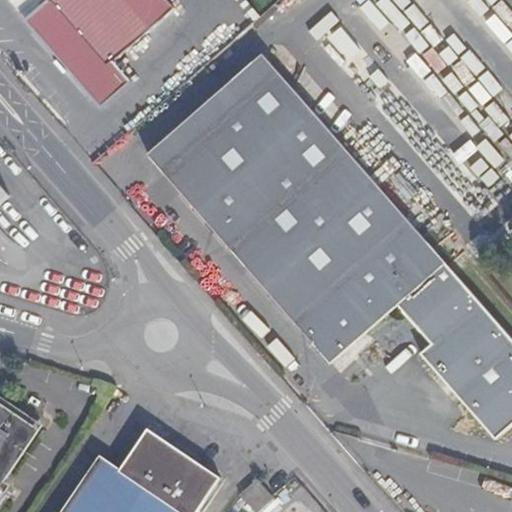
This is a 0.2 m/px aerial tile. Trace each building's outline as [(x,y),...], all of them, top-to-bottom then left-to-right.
[(49,0),(44,4),(23,23),(97,108),(127,82),(110,60),(168,10),(160,0),(49,0)] [(284,43),(273,52),(291,73),(301,64),(284,43)] [(152,157),(227,244),(342,144),(265,58),(152,157)] [(511,433),(511,335),(342,144),(227,244),(333,366),(402,308),(437,347),(429,355),(502,442),(511,433)] [(0,202),(10,194),(0,183),(0,202)] [(0,403),(0,484),(36,430),(0,403)] [(121,467),(101,453),(60,511),(192,511),(217,475),(149,428),(121,467)] [(240,494),(256,511),(259,511),(274,499),(257,479),(240,494)]
